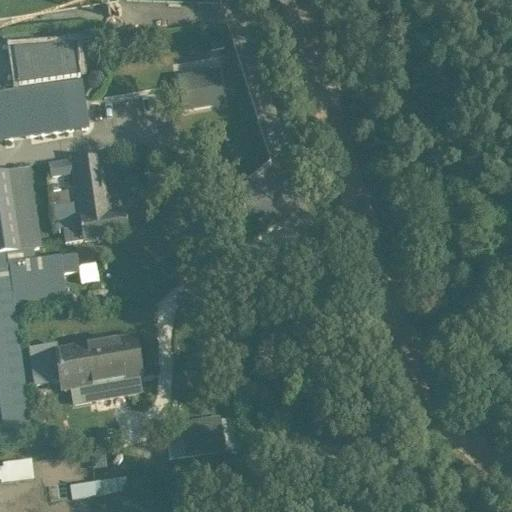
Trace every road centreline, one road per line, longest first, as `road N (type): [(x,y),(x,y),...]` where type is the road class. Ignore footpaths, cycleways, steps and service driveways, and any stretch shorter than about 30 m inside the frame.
road 1 (unclassified): [(227,0),(383,486),(422,511)]
road 2 (unknown): [(293,0),(380,250),(475,445),(511,472)]
road 3 (unknown): [(365,209),(180,292),(168,307),(156,413),(111,434)]
